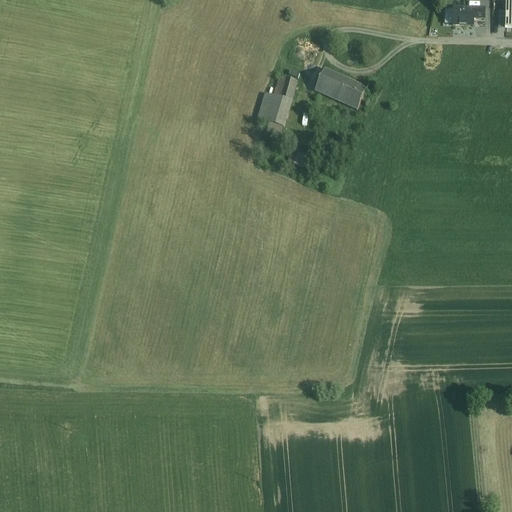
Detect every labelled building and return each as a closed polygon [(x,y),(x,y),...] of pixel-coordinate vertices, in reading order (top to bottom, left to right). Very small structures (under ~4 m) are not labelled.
[(474,10),(454,9),(453,26),(465,27),(465,26),(474,27),(474,20),(485,20),(485,9),(474,9),(474,10)] [(371,91),(326,71),(316,95),(360,114),(371,91)] [(299,81),(280,76),(276,94),(294,99),(299,81)] [(268,93),(260,119),(285,127),(293,101),(268,93)] [(313,157),(298,151),(293,164),(308,170),(313,157)]
